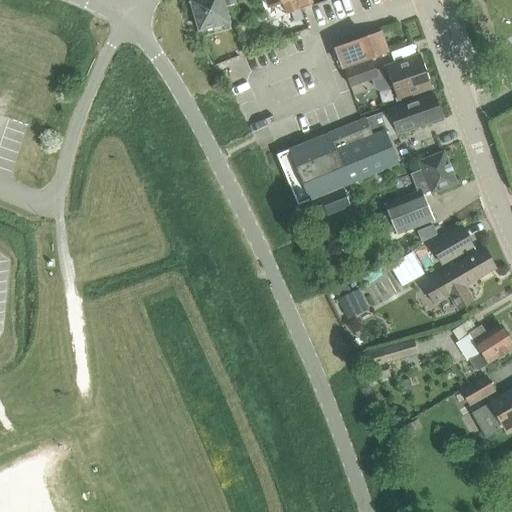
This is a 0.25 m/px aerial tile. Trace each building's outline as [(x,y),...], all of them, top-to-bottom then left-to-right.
[(188,0),(198,31),(229,21),(227,13),(236,10),(233,0),(188,0)] [(265,0),(268,8),(283,3),(287,14),(298,10),(293,0),(265,0)] [(387,52),(386,51),(378,30),(335,46),(343,68),(387,52)] [(375,70),(372,61),(344,71),(350,85),(371,77),(375,88),(379,89),(392,85),(397,98),(431,86),(419,54),(385,66),(385,67),(375,70)] [(441,114),(433,93),(388,109),(380,112),(364,118),(371,134),(384,129),(386,133),(441,114)] [(327,132),(276,153),(297,203),(397,161),(386,133),(384,129),(371,134),(364,118),(363,117),(327,132)] [(410,172),(417,190),(421,189),(422,193),(430,190),(431,192),(456,182),(444,150),(419,160),(422,167),(410,172)] [(342,188),(319,197),(299,206),(304,220),(325,211),(326,215),(350,206),(342,188)] [(385,204),(397,233),(433,218),(422,193),(421,189),(417,190),(385,204)] [(431,245),(442,264),(472,246),(461,227),(431,245)] [(484,246),(422,282),(434,302),(449,294),(458,309),(474,299),(465,285),(496,267),(484,246)] [(350,292),(338,297),(345,313),(360,306),(352,291),(350,292)] [(469,332),(470,333),(457,341),(476,371),(511,347),(511,341),(501,324),(487,333),(482,325),(469,332)] [(383,349),(360,355),(366,382),(390,376),(386,362),(416,354),(412,340),(383,348),(383,349)] [(494,390),(485,375),(461,389),(470,404),(494,390)] [(511,387),(488,401),(490,404),(474,414),(488,438),(504,428),(507,432),(511,429),(511,387)]
